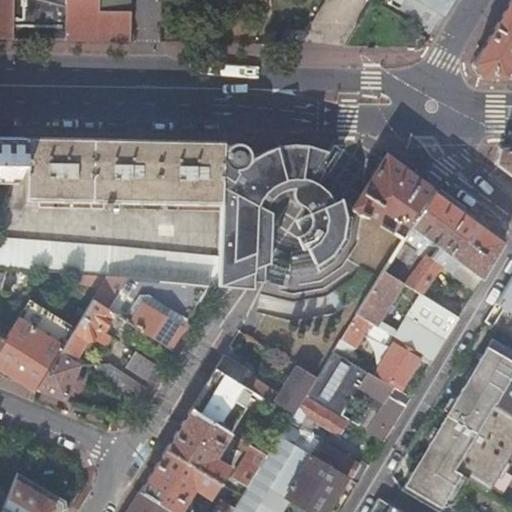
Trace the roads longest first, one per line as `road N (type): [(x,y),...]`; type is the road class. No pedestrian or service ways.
road 1 (residential): [(511,254),(355,511)]
road 2 (secondary): [(433,106),(402,81),(293,79),(219,88)]
road 3 (secondary): [(219,88),(291,110),(366,118),(396,120),(433,106)]
road 4 (secondary): [(0,84),(219,88)]
road 5 (residential): [(96,511),(133,454),(0,399)]
road 6 (tertiary): [(511,203),(464,160),(433,106)]
